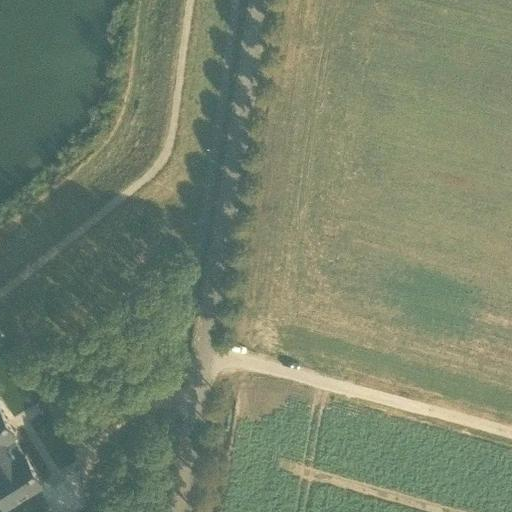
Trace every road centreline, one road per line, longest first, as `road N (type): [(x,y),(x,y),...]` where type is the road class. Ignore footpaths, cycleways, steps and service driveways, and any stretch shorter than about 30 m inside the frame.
road 1 (unclassified): [(176,511),(256,0)]
road 2 (track): [(201,351),(511,438)]
